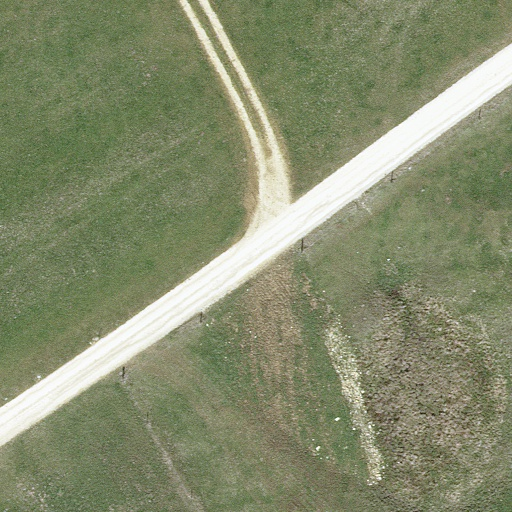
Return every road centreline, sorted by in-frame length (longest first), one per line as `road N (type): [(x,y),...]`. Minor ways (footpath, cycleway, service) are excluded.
road 1 (track): [(0,426),(275,239),(511,64)]
road 2 (track): [(191,0),(268,154),(275,239)]
